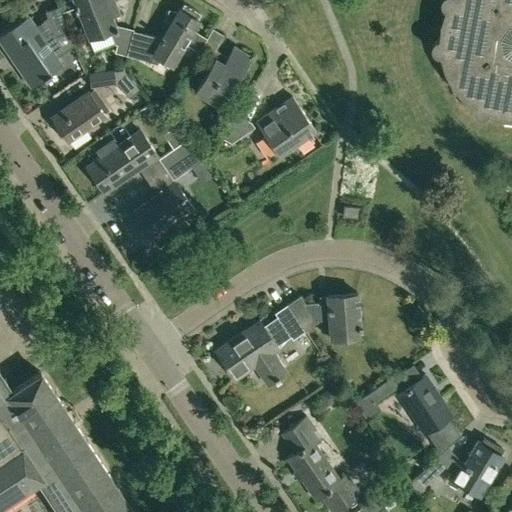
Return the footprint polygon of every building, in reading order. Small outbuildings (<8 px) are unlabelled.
[(114,0),(73,0),(89,39),(110,30),(115,43),(118,44),(116,51),(126,54),(133,30),(134,28),(116,24),(113,15),(119,13),(114,0)] [(511,0),(442,0),(443,0),(443,2),(444,4),(444,5),(446,7),(447,8),(443,23),(441,37),(439,37),(438,38),(437,39),(435,40),(435,41),(434,43),(434,45),(434,46),(434,48),(435,49),(436,51),(437,52),(438,52),(440,53),(441,54),(443,54),(447,68),(454,81),(455,83),(464,94),(475,104),(475,105),(475,107),(474,108),(475,110),(475,111),(476,112),(477,113),(478,114),(479,115),(481,116),(483,116),(484,116),(486,116),(488,115),(489,113),(490,112),(504,116),(505,117),(511,117),(511,0)] [(133,30),(126,54),(148,60),(153,53),(172,65),(185,42),(199,50),(206,37),(193,29),(199,19),(197,18),(200,13),(184,3),(181,8),(179,7),(177,11),(169,8),(165,19),(170,23),(161,37),(133,30)] [(47,74),(62,64),(48,43),(56,37),(69,32),(59,5),(46,10),(48,17),(35,25),(29,16),(0,35),(0,40),(30,85),(47,74)] [(206,37),(199,50),(209,56),(223,34),(212,27),(206,37)] [(234,86),(242,73),(252,56),(233,45),(223,62),(214,57),(194,91),(222,106),(229,93),(231,95),(236,87),(234,86)] [(138,86),(122,68),(117,82),(128,94),(138,86)] [(114,81),(112,70),(87,73),(89,84),(114,81)] [(84,127),(103,114),(88,92),(52,117),(67,138),(68,138),(74,147),(91,136),(84,127)] [(279,155),(299,140),(316,129),(292,95),(276,107),(255,122),(279,155)] [(251,122),(226,107),(223,111),(233,117),(221,137),(231,142),(254,127),(251,122)] [(104,192),(120,180),(157,155),(139,129),(118,144),(114,138),(96,151),(100,157),(86,166),(104,192)] [(158,158),(172,178),(201,158),(184,140),(158,158)] [(196,173),(206,166),(202,159),(192,166),(196,173)] [(150,237),(152,235),(157,242),(162,243),(176,233),(177,229),(172,222),(193,207),(175,182),(132,211),(141,224),(140,227),(145,233),(147,233),(150,237)] [(344,205),(342,215),(357,217),(358,207),(344,205)] [(300,294),(287,303),(305,330),(318,320),(317,319),(329,318),(331,338),(361,335),(357,292),(327,294),(328,301),(306,302),(300,294)] [(259,319),(215,349),(235,378),(255,364),(268,384),(287,371),(274,352),(279,348),(276,344),(290,334),(293,338),(305,330),(287,303),(275,312),(277,316),(263,325),(259,319)] [(0,504),(41,478),(64,511),(134,511),(41,371),(9,392),(0,378),(0,504)] [(361,412),(387,395),(406,382),(399,371),(354,402),(361,412)] [(425,373),(409,384),(398,391),(425,432),(426,431),(440,451),(460,432),(449,416),(452,413),(425,373)] [(333,401),(339,397),(334,391),(331,386),(322,392),(319,394),(322,398),(327,405),(333,401)] [(346,470),(338,475),(315,443),(322,438),(306,415),(282,432),(295,450),(287,456),(316,498),(321,494),(333,511),(361,492),(346,470)] [(484,436),(481,442),(478,440),(465,462),(459,458),(448,476),(479,494),(503,454),(499,452),(503,447),(484,436)] [(443,465),(435,456),(415,476),(423,485),(443,465)] [(389,511),(385,504),(392,500),(404,492),(397,482),(357,508),(359,511),(389,511)]
